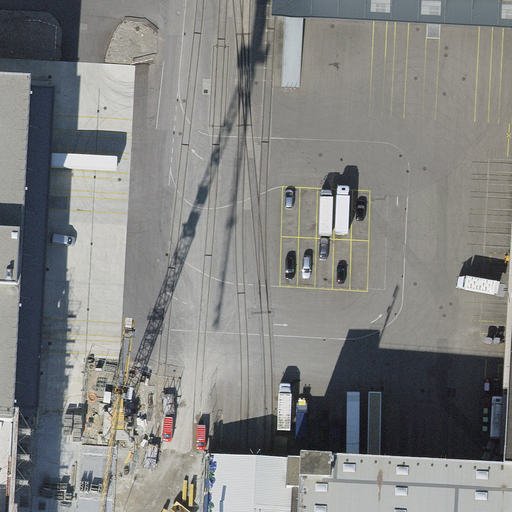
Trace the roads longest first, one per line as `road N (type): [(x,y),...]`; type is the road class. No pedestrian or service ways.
road 1 (unclassified): [(142,295),(164,0)]
road 2 (unknown): [(0,178),(51,214),(147,227)]
road 3 (unknown): [(142,295),(0,297)]
